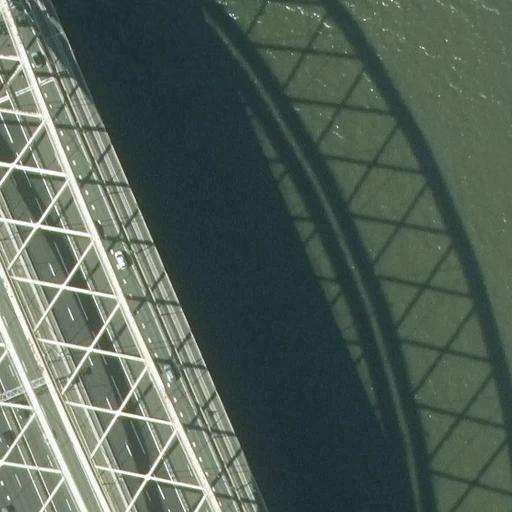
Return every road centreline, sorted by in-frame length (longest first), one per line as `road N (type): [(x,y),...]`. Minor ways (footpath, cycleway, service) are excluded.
road 1 (motorway): [(234,511),(16,0)]
road 2 (motorway): [(176,511),(0,97)]
road 3 (motorway): [(0,274),(100,511)]
